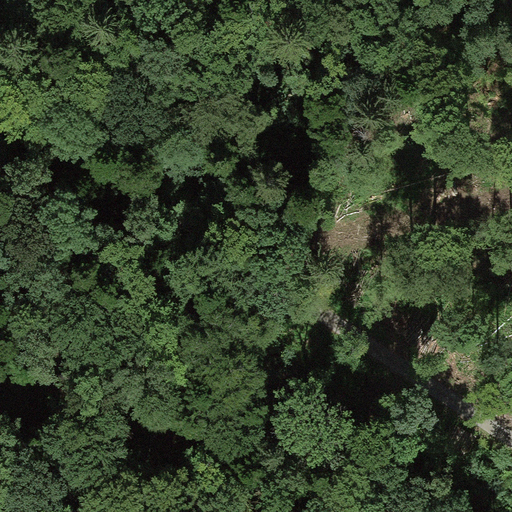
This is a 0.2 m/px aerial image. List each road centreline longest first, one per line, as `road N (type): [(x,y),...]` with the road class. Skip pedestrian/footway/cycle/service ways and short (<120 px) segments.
road 1 (unclassified): [(0,135),(141,214),(511,474)]
road 2 (track): [(0,378),(253,290)]
